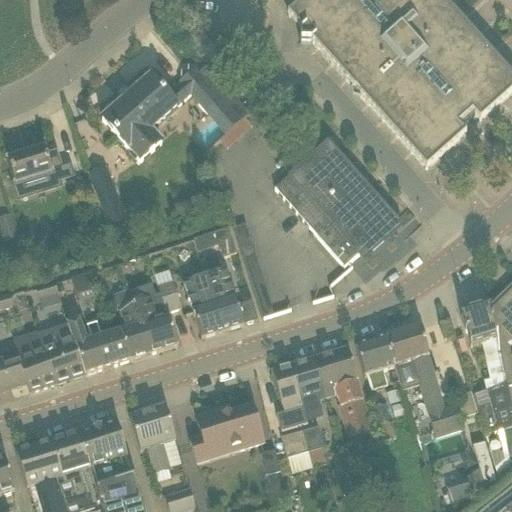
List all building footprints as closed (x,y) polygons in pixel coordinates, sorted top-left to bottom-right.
[(300,0),(304,3),(294,12),(303,23),(301,25),(301,32),(302,33),(302,34),(301,35),(300,46),(311,47),(312,46),(421,166),(431,167),(460,142),(460,132),(475,118),(485,119),(511,94),(511,81),(439,0),(300,0)] [(244,121),(249,116),(209,71),(207,68),(197,76),(195,73),(180,86),(181,87),(167,100),(150,81),(102,123),(139,165),(161,146),(150,134),(190,98),(225,138),(244,121)] [(255,105),(249,97),(241,104),(248,111),(255,105)] [(349,266),(397,224),(381,205),(380,206),(361,184),(350,172),(351,171),(328,145),(304,166),(275,191),(296,216),(286,224),(298,239),(309,230),(345,270),(349,266)] [(44,152),(7,164),(15,189),(52,177),(51,173),(61,170),(56,155),(46,158),(44,152)] [(97,202),(115,195),(105,169),(87,176),(97,202)] [(17,241),(10,217),(0,220),(0,228),(5,244),(17,241)] [(263,321),(274,318),(246,228),(235,231),(263,321)] [(223,261),(236,257),(228,232),(215,235),(223,261)] [(128,276),(131,270),(130,264),(119,268),(123,278),(128,276)] [(223,334),(243,328),(226,273),(206,279),(223,334)] [(71,283),(80,307),(100,300),(91,275),(71,283)] [(184,286),(201,341),(223,334),(206,279),(184,286)] [(55,288),(58,296),(65,294),(62,285),(55,288)] [(161,297),(167,316),(181,311),(173,285),(158,289),(161,297)] [(55,288),(54,286),(36,292),(39,304),(58,297),(58,296),(55,288)] [(511,288),(489,310),(510,407),(511,405),(511,288)] [(130,295),(129,294),(118,298),(115,299),(126,334),(121,336),(130,364),(150,358),(134,307),(130,295)] [(0,313),(15,309),(11,296),(0,299),(0,313)] [(177,349),(168,320),(167,316),(161,297),(151,300),(151,302),(142,304),(134,307),(150,358),(177,349)] [(471,351),(482,348),(489,383),(484,384),(491,415),(495,430),(496,435),(511,431),(511,415),(510,407),(489,310),(461,318),(471,351)] [(67,328),(84,379),(102,373),(93,345),(86,347),(79,324),(67,328)] [(67,328),(37,337),(49,373),(51,372),(56,388),(84,379),(67,328)] [(399,383),(416,378),(433,434),(417,439),(427,470),(472,456),(465,434),(463,434),(456,410),(444,413),(428,360),(429,360),(420,331),(387,341),(395,370),(399,383)] [(121,336),(114,338),(93,345),(102,373),(130,364),(121,336)] [(27,387),(30,396),(56,388),(51,372),(49,373),(37,337),(13,345),(19,365),(4,369),(2,363),(0,363),(0,388),(9,386),(11,392),(27,387)] [(387,388),(383,374),(395,370),(387,341),(356,350),(364,380),(366,379),(371,393),(387,388)] [(324,403),(336,399),(340,409),(339,410),(348,440),(353,438),(371,433),(357,385),(347,353),(328,359),(313,364),(324,403)] [(318,405),(324,403),(313,364),(288,371),(305,421),(322,416),(318,405)] [(288,371),(271,376),(281,409),(282,409),(287,426),(305,421),(288,371)] [(398,393),(386,396),(389,407),(401,404),(398,393)] [(401,406),(391,409),(394,420),(404,417),(401,406)] [(387,407),(371,411),(381,444),(397,440),(387,407)] [(165,410),(129,421),(140,455),(147,453),(155,478),(171,473),(164,449),(176,445),(175,444),(165,410)] [(220,413),(195,421),(201,440),(189,444),(196,467),(263,446),(252,410),(222,420),(220,413)] [(142,511),(133,482),(130,483),(124,460),(127,459),(116,425),(78,437),(88,472),(94,470),(101,493),(95,495),(100,511),(142,511)] [(324,451),(318,431),(303,435),(308,455),(309,455),(312,465),(323,462),(321,452),(324,451)] [(308,455),(303,435),(281,441),(287,461),(308,455)] [(71,508),(91,502),(89,496),(90,496),(83,473),(88,472),(78,437),(51,446),(71,508)] [(51,446),(16,457),(26,491),(37,488),(44,511),(64,511),(64,510),(71,508),(51,446)] [(275,454),(260,457),(266,479),(280,475),(275,454)] [(0,496),(14,492),(4,461),(0,461),(0,496)] [(466,482),(446,488),(451,505),(471,499),(466,482)] [(169,511),(190,511),(195,511),(190,493),(166,501),(169,511)]
